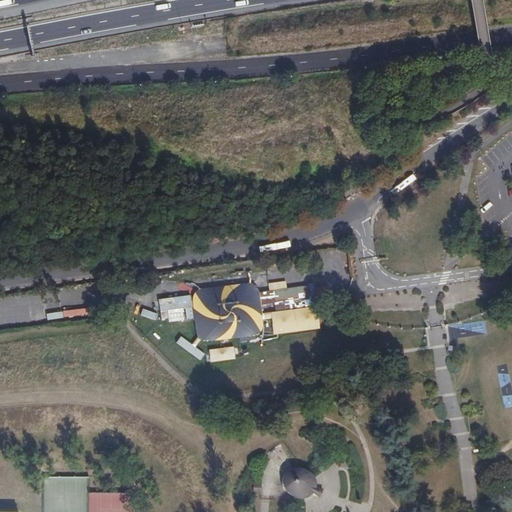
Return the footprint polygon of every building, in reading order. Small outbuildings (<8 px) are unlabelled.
[(141,310),(140,316),(155,320),(157,313),(141,310)] [(179,337),(175,343),(201,360),(205,354),(179,337)] [(235,347),(209,348),(209,361),(235,360),(235,347)] [(295,497),(301,499),(308,497),(313,493),(319,498),(323,488),(316,486),(316,483),(315,477),(311,472),(307,469),(302,467),(299,467),(295,467),(290,470),(285,473),(283,477),(282,481),(283,487),(286,491),(291,495),(293,496),(295,497)] [(253,493),(260,494),(261,482),(253,481),(253,493)]
